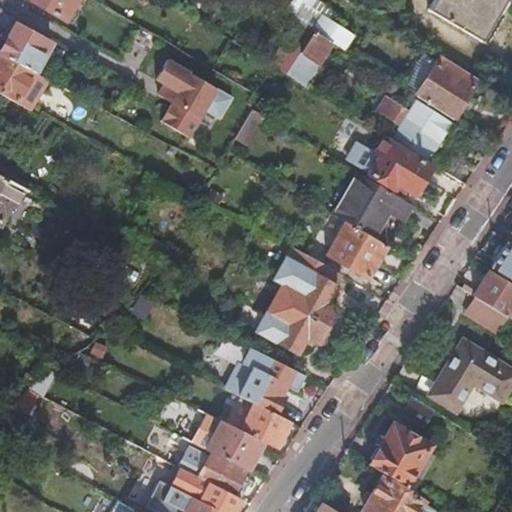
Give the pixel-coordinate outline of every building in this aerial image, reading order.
[(76,0),(29,0),(29,1),(65,21),(76,0)] [(315,0),(292,0),(283,14),(283,15),(290,19),(291,20),(301,3),(310,9),(315,0)] [(433,0),(427,11),(480,42),(504,0),(433,0)] [(0,27),(11,34),(0,53),(0,55),(33,74),(48,81),(63,54),(16,27),(19,22),(0,11),(0,27)] [(313,34),(329,44),(343,53),(353,38),(320,17),(310,32),(313,34)] [(310,32),(296,23),(268,65),(285,76),(292,65),(292,64),(299,55),(313,34),(310,32)] [(299,55),(314,64),(329,44),(313,34),(299,55)] [(0,55),(0,96),(13,104),(29,112),(48,82),(48,81),(33,74),(0,55)] [(299,55),(292,64),(308,74),(314,64),(299,55)] [(414,98),(435,64),(422,55),(401,89),(414,98)] [(230,100),(166,61),(155,81),(167,88),(160,99),(170,104),(159,123),(186,139),(202,112),(218,121),(230,100)] [(414,98),(451,121),(472,87),(435,64),(414,98)] [(285,76),(300,85),(307,75),(292,65),(285,76)] [(167,88),(163,86),(156,96),(160,99),(167,88)] [(399,128),(393,138),(426,159),(440,137),(444,140),(449,131),(446,129),(448,125),(415,104),(408,114),(384,99),(376,112),(399,128)] [(249,111),(232,141),(244,148),(262,118),(249,111)] [(421,181),(430,167),(383,139),(374,153),(365,148),(356,164),(369,172),(367,176),(390,190),(393,184),(411,195),(417,193),(422,186),(421,181)] [(0,178),(10,184),(15,173),(0,165),(0,178)] [(333,216),(372,239),(388,214),(401,221),(409,207),(356,175),(333,216)] [(0,223),(10,205),(11,205),(12,205),(14,204),(15,203),(16,202),(16,201),(17,201),(17,200),(18,198),(18,197),(18,195),(17,193),(16,191),(18,188),(10,184),(0,178),(0,223)] [(344,224),(326,256),(366,280),(385,248),(344,224)] [(511,246),(506,243),(491,268),(511,281),(511,246)] [(295,311),(326,328),(335,312),(324,305),(340,277),(307,259),(301,270),(313,277),(295,311)] [(282,303),(295,311),(313,277),(301,270),(282,303)] [(511,288),(488,273),(473,297),(506,318),(511,307),(511,288)] [(506,318),(473,297),(462,314),(495,335),(506,318)] [(265,336),(276,343),(295,311),(282,303),(265,336)] [(316,345),(326,328),(295,311),(276,343),(276,344),(296,356),(306,338),(316,345)] [(237,367),(244,353),(221,341),(214,355),(237,367)] [(511,378),(511,372),(461,342),(429,395),(454,411),(472,383),(499,400),(511,378)] [(91,361),(78,354),(72,367),(84,373),(91,361)] [(237,397),(253,405),(273,416),(282,399),(279,398),(284,388),(251,371),(237,397)] [(54,388),(47,402),(83,420),(90,407),(54,388)] [(26,391),(11,409),(24,416),(36,397),(26,391)] [(424,428),(432,415),(409,401),(401,414),(424,428)] [(262,444),(273,450),(288,423),(273,416),(253,405),(238,433),(262,444)] [(203,452),(246,474),(262,444),(238,433),(218,423),(204,415),(189,444),(203,452)] [(392,426),(367,467),(404,488),(428,447),(392,426)] [(238,500),(240,501),(247,485),(239,481),(242,475),(208,458),(202,468),(186,460),(180,470),(195,478),(238,500)] [(218,511),(231,511),(238,500),(195,478),(189,489),(169,478),(165,486),(191,499),(218,511)] [(382,480),(361,511),(416,511),(421,504),(382,480)] [(218,511),(191,499),(165,486),(158,482),(145,508),(154,511),(177,511),(179,510),(182,511),(218,511)]
